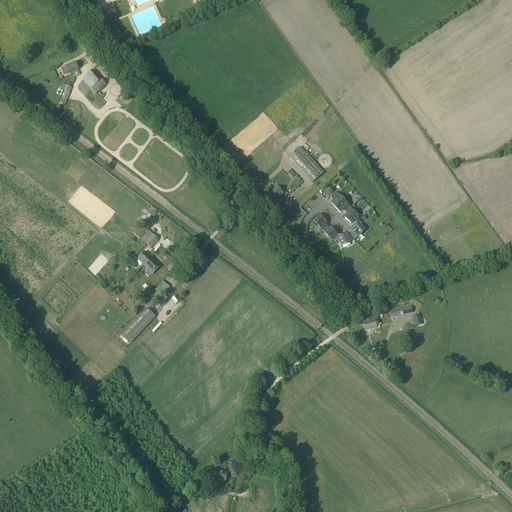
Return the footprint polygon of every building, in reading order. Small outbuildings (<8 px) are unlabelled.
[(96,0),(89,0),(96,15),(102,13),(96,0)] [(107,21),(105,22),(112,39),(118,37),(111,20),(115,18),(113,14),(105,17),(107,21)] [(64,75),(78,69),(75,62),(61,69),(64,75)] [(87,75),(83,79),(91,89),(95,94),(105,84),(93,70),(87,75)] [(63,110),(72,88),(66,85),(57,108),(63,110)] [(80,113),(78,119),(87,122),(89,115),(80,113)] [(289,157),(312,183),(324,173),(301,147),(289,157)] [(287,173),(292,178),(295,175),(290,170),(287,173)] [(269,201),(280,191),(276,187),(265,197),(269,201)] [(272,204),(277,200),(279,203),(280,202),(286,197),(280,191),(269,201),(272,204)] [(336,209),(343,201),(336,193),(331,198),(334,201),(331,204),(336,209)] [(343,211),(346,213),(350,209),(343,201),(336,209),(340,214),(343,211)] [(279,203),(276,205),(285,215),(289,211),(286,209),(280,202),(279,203)] [(350,209),(346,213),(348,215),(345,219),(350,224),(358,216),(352,211),(350,209)] [(323,231),(327,228),(324,225),(326,223),(319,216),(313,222),(321,229),(323,231)] [(353,233),(350,235),(354,240),(365,230),(360,225),(352,232),(353,233)] [(327,228),(323,231),(325,233),(331,242),(336,238),(337,237),(331,229),(329,230),(327,228)] [(144,242),(146,243),(151,248),(159,240),(153,235),(152,234),(144,242)] [(347,235),(338,240),(341,247),(354,240),(350,235),(348,237),(347,235)] [(144,252),(140,256),(137,260),(143,265),(151,258),(144,252)] [(151,258),(143,265),(142,267),(143,268),(144,267),(152,275),(161,266),(152,257),(151,258)] [(173,260),(171,262),(166,268),(170,271),(175,265),(177,263),(173,260)] [(158,293),(165,284),(159,279),(152,287),(158,293)] [(165,284),(158,293),(145,306),(150,310),(158,302),(160,299),(170,288),(165,284)] [(391,318),(412,313),(411,306),(389,312),(391,318)] [(146,308),(120,336),(129,344),(155,317),(146,308)] [(422,325),(420,315),(412,317),(415,326),(422,325)] [(374,321),(363,323),(365,331),(376,329),(375,322),(378,321),(377,317),(374,317),(374,321)] [(217,472),(216,475),(213,475),(212,479),(217,480),(216,482),(224,484),(224,481),(225,482),(227,474),(217,472)] [(204,486),(202,486),(197,485),(196,489),(195,497),(201,498),(204,486)]
